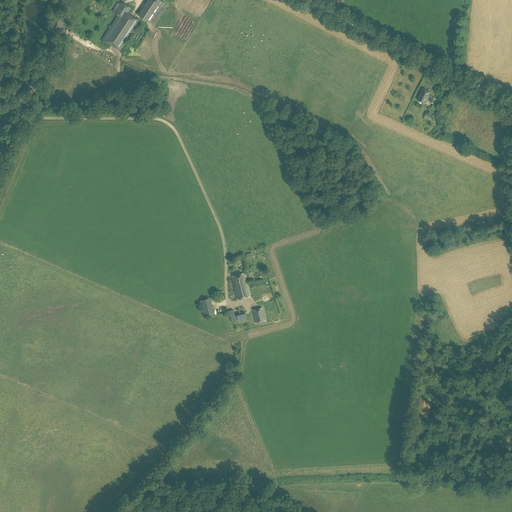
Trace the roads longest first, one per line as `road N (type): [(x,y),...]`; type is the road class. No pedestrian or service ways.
road 1 (unclassified): [(511,107),(302,0)]
road 2 (tertiary): [(0,154),(71,0)]
